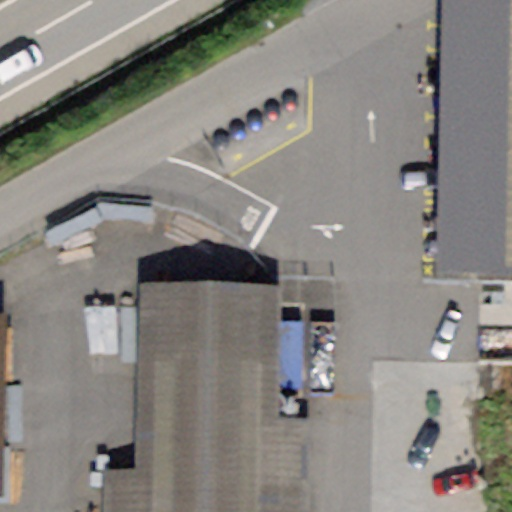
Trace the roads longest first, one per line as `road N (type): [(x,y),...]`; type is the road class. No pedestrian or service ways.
road 1 (unclassified): [(394,0),(0,221)]
road 2 (unknown): [(0,232),(20,310),(26,395)]
